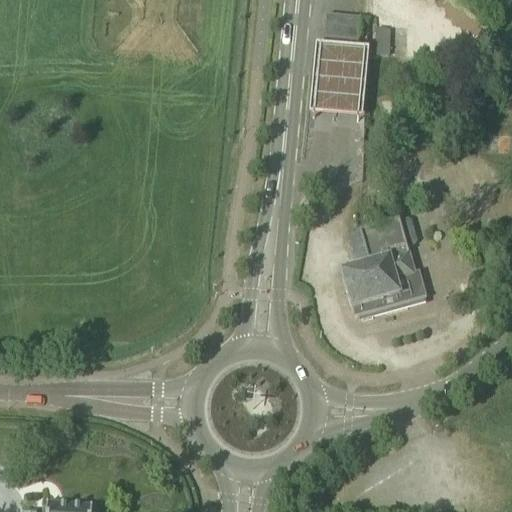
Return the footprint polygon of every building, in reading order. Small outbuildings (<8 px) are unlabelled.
[(357,58),(360,21),(326,18),(326,19),(327,19),(324,53),(356,56),(356,58),(357,58)] [(441,23),(434,48),(473,60),(481,35),(441,23)] [(388,55),(389,30),(376,30),(375,54),(388,55)] [(391,56),(397,55),(395,31),(388,31),(391,56)] [(399,53),(417,52),(416,32),(398,32),(399,53)] [(368,61),(316,57),(310,126),(361,130),(368,61)] [(373,267),(341,276),(351,312),(354,323),(370,319),(385,315),(386,317),(407,311),(407,308),(425,303),(418,277),(414,278),(399,223),(361,234),(360,234),(368,263),(368,264),(372,263),(373,267)] [(454,287),(463,284),(450,248),(425,256),(432,279),(449,273),(454,287)]
